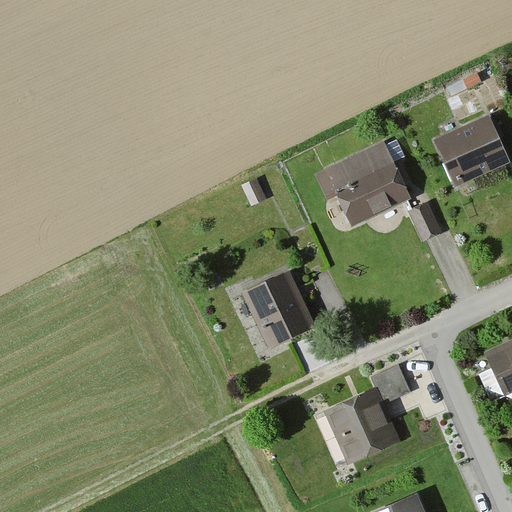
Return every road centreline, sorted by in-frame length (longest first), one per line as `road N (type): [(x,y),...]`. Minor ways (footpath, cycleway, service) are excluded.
road 1 (track): [(312,378),(59,511)]
road 2 (residential): [(507,511),(437,340),(454,318),(511,291)]
